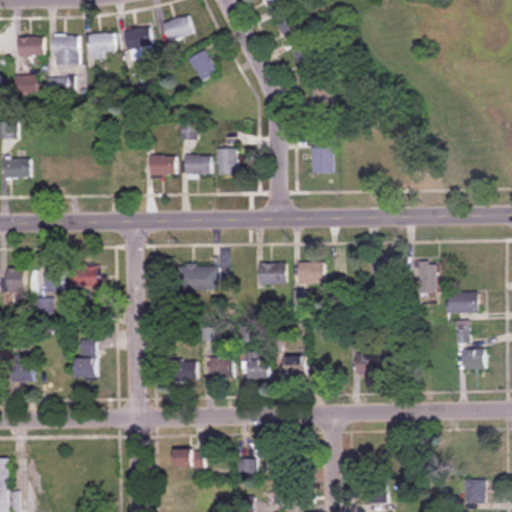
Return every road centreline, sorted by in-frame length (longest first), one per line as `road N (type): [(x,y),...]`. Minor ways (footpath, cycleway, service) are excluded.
road 1 (residential): [(511,409),(0,417)]
road 2 (tertiary): [(511,218),(0,224)]
road 3 (residential): [(138,511),(134,223)]
road 4 (residential): [(279,219),(277,102),(231,0)]
